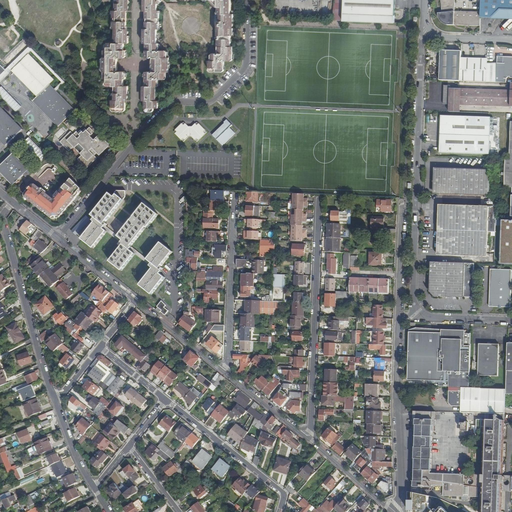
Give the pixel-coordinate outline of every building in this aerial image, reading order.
[(145,0),(146,2),(146,5),(146,6),(145,7),(144,8),(145,10),(146,11),(146,12),(147,12),(147,14),(146,14),(146,19),(147,19),(147,23),(146,23),(146,28),(147,28),(147,30),(146,30),(146,32),(145,32),(144,33),(144,34),(145,35),(146,36),(146,37),(144,37),(144,45),(146,45),(148,45),(148,52),(146,52),(146,58),(148,59),(151,59),(152,58),(153,60),(154,61),(153,62),(156,65),(159,64),(168,64),(168,59),(168,53),(167,52),(161,52),(160,53),(159,52),(159,51),(160,45),(157,45),(157,30),(157,23),(159,23),(159,12),(158,12),(158,5),(158,2),(158,1),(156,0),(145,0)] [(395,24),(395,0),(344,0),(344,22),(395,24)] [(453,25),(480,25),(480,17),(481,12),(455,11),(455,0),(440,0),(442,13),(438,13),(437,16),(437,18),(438,20),(439,22),(441,23),(443,24),(446,25),(453,25)] [(500,9),(511,10),(511,0),(481,0),(481,12),(480,17),(491,18),(500,9)] [(117,5),(116,5),(116,12),(113,12),(113,19),(114,19),(114,23),(113,23),(113,30),(115,30),(115,44),(108,44),(107,45),(107,51),(105,51),(105,55),(104,55),(104,63),(107,63),(110,60),(112,63),(118,63),(118,60),(117,59),(119,58),(119,59),(125,59),(127,58),(127,51),(124,51),(124,44),(129,44),(129,37),(127,37),(127,36),(128,35),(129,34),(129,33),(128,32),(127,31),(127,30),(126,30),(126,28),(127,28),(127,14),(126,14),(126,12),(127,12),(127,10),(128,10),(129,9),(129,8),(129,7),(128,7),(127,6),(127,5),(127,1),(117,1),(117,5)] [(232,7),(232,5),(221,4),(220,4),(219,5),(219,8),(220,8),(220,15),(221,15),(221,27),(225,27),(225,33),(220,33),(218,33),(218,51),(220,51),(220,54),(218,56),(217,56),(217,54),(213,54),(212,55),(211,61),(211,68),(209,68),(209,71),(211,72),(224,72),(225,71),(225,63),(224,62),(226,61),(227,62),(232,62),(234,60),(234,47),(232,47),(232,32),(230,32),(230,29),(232,29),(232,28),(233,27),(234,26),(234,25),(234,24),(233,24),(232,24),(232,22),(234,22),(234,15),(232,15),(231,15),(231,7),(232,7)] [(491,18),(511,19),(511,18),(511,10),(500,9),(491,18)] [(67,50),(72,55),(77,49),(72,44),(71,45),(69,44),(67,47),(68,49),(67,50)] [(47,68),(47,65),(29,47),(24,52),(8,68),(5,71),(0,75),(0,82),(11,71),(28,55),(31,52),(47,68)] [(440,55),(440,60),(440,68),(440,80),(460,81),(461,68),(461,60),(461,58),(461,56),(461,51),(454,51),(452,53),(449,53),(447,51),(440,51),(440,55)] [(32,102),(47,116),(58,127),(75,111),(56,92),(54,90),(49,85),(54,81),(47,75),(28,55),(11,71),(37,97),(32,102)] [(487,63),(487,69),(487,82),(507,83),(507,79),(509,77),(510,77),(511,78),(511,77),(511,57),(497,57),(497,64),(487,63)] [(487,63),(487,60),(487,59),(461,58),(461,60),(461,68),(460,81),(487,82),(487,69),(487,63)] [(168,64),(159,64),(156,65),(153,62),(152,61),(152,72),(153,71),(156,68),(159,68),(168,68),(168,73),(170,73),(170,59),(168,59),(168,64)] [(107,63),(104,63),(104,68),(107,68),(109,71),(112,68),(118,68),(118,63),(112,63),(110,60),(107,63)] [(65,82),(47,65),(47,68),(61,82),(54,90),(56,92),(65,82)] [(107,68),(104,68),(104,80),(106,80),(106,86),(108,87),(115,87),(114,101),(112,101),(112,111),(113,113),(124,113),(126,111),(126,104),(125,103),(125,102),(126,102),(126,100),(127,100),(128,99),(128,97),(127,96),(126,96),(126,95),(128,95),(128,87),(124,87),(124,80),(126,80),(126,75),(125,73),(119,73),(118,74),(117,72),(118,72),(118,68),(112,68),(109,71),(107,68)] [(147,113),(151,113),(153,112),(154,111),(154,109),(159,109),(159,102),(157,102),(157,87),(159,87),(160,80),(166,80),(168,79),(168,73),(168,68),(159,68),(156,68),(153,71),(154,72),(153,73),(152,74),(151,73),(147,73),(146,75),(146,87),(143,88),(143,95),(145,95),(145,96),(144,96),(143,97),(143,98),(144,99),(144,100),(145,100),(145,102),(147,102),(146,104),(145,104),(145,111),(147,113)] [(511,82),(511,83),(511,91),(450,89),(450,86),(444,86),(443,104),(450,105),(460,105),(511,106),(511,82)] [(22,130),(0,107),(0,121),(6,127),(0,132),(0,140),(6,146),(22,130)] [(490,117),(441,116),(439,153),(489,154),(490,117)] [(213,136),(223,146),(236,134),(230,128),(233,126),(227,120),(225,123),(226,125),(221,130),(220,129),(213,136)] [(197,143),(207,133),(197,123),(193,128),(189,128),(184,123),(174,133),(184,143),(189,138),(193,138),(197,143)] [(56,127),(52,134),(58,138),(63,131),(56,127)] [(84,165),(82,166),(86,169),(97,159),(94,156),(96,154),(99,156),(110,146),(100,135),(94,141),(93,139),(91,141),(88,139),(90,137),(93,134),(92,133),(93,131),(90,128),(87,131),(85,129),(82,132),(81,131),(78,133),(77,132),(74,135),(71,132),(60,143),(63,146),(64,145),(68,148),(68,149),(70,151),(73,147),(81,156),(78,159),(80,161),(84,165)] [(13,186),(17,182),(29,170),(12,154),(0,165),(0,172),(3,176),(12,185),(13,186)] [(439,187),(439,195),(490,197),(491,170),(435,168),(434,187),(439,187)] [(53,200),(45,193),(44,192),(43,193),(41,191),(42,190),(35,184),(33,184),(31,187),(29,187),(28,189),(24,194),(26,196),(25,197),(33,204),(34,202),(36,204),(36,206),(44,212),(45,211),(47,213),(46,214),(50,217),(51,218),(53,217),(57,216),(58,217),(60,217),(60,216),(63,212),(62,211),(64,209),(65,210),(70,204),(69,203),(70,201),(71,202),(72,202),(73,201),(74,200),(73,198),(74,196),(76,197),(79,194),(78,192),(81,189),(71,179),(62,190),(63,191),(61,193),(59,192),(54,197),(54,199),(53,200)] [(212,194),(212,202),(221,202),(223,202),(224,202),(225,197),(230,197),(230,192),(208,191),(208,194),(212,194)] [(259,193),(247,193),(247,202),(258,202),(259,193)] [(304,199),(305,195),(294,194),(294,201),(291,201),(291,203),(308,203),(308,199),(304,199)] [(105,221),(119,204),(120,206),(123,203),(116,197),(114,200),(109,196),(105,201),(103,200),(92,214),(95,216),(93,219),(95,221),(82,238),(93,247),(107,230),(104,227),(107,223),(105,221)] [(382,212),(392,212),(392,201),(378,201),(378,207),(382,208),(382,212)] [(144,202),(118,236),(123,240),(120,244),(121,246),(110,261),(122,271),(135,253),(130,249),(132,247),(131,246),(146,226),(148,227),(159,213),(144,202)] [(212,202),(211,212),(213,212),(217,212),(220,212),(221,202),(212,202)] [(308,207),(308,203),(291,203),(290,204),(294,204),(293,210),(303,211),(304,211),(304,207),(308,207)] [(436,224),(438,225),(438,230),(438,231),(438,236),(438,238),(437,248),(443,248),(442,255),(487,256),(488,233),(488,232),(488,231),(496,232),(496,207),(444,205),(444,212),(438,212),(438,213),(438,217),(438,222),(436,224)] [(247,215),(246,217),(259,217),(260,207),(247,207),(247,213),(248,213),(247,215)] [(289,218),(307,219),(307,215),(303,215),(303,211),(293,210),(292,217),(289,217),(289,218)] [(351,214),(351,210),(348,210),(348,211),(344,211),(344,213),(332,212),(332,221),(339,221),(339,225),(341,225),(351,225),(351,214)] [(213,217),(213,212),(211,212),(205,211),(205,219),(204,219),(204,225),(220,226),(220,219),(219,218),(213,217)] [(27,221),(22,217),(17,222),(22,226),(22,225),(23,226),(27,221)] [(307,223),(307,219),(289,218),(289,220),(292,220),(292,226),(293,226),(303,227),(303,222),(307,223)] [(384,230),(384,218),(372,218),(372,229),(384,230)] [(263,221),(245,220),(245,224),(249,224),(249,228),(251,228),(257,229),(260,229),(260,222),(263,223),(263,221)] [(27,221),(23,226),(20,231),(23,233),(27,229),(28,230),(29,228),(32,225),(27,221)] [(341,225),(339,225),(329,224),(329,230),(330,230),(329,239),(341,239),(341,225)] [(303,231),(303,227),(293,226),(292,233),(289,233),(289,234),(307,235),(307,231),(303,231)] [(40,232),(33,241),(30,244),(42,254),(45,251),(48,248),(38,239),(38,238),(39,239),(43,234),(40,231),(40,232)] [(31,239),(33,241),(40,232),(38,231),(31,239)] [(221,232),(208,232),(208,233),(200,232),(200,234),(199,234),(199,236),(200,236),(200,237),(208,237),(208,242),(217,242),(218,236),(221,236),(221,232)] [(244,236),(244,240),(261,241),(262,241),(262,239),(259,239),(259,233),(257,233),(251,232),(249,232),(248,236),(244,236)] [(307,238),(307,235),(289,234),(289,236),(292,236),(292,242),(302,242),(303,238),(307,238)] [(341,239),(329,239),(328,239),(328,252),(340,253),(341,239)] [(262,241),(261,241),(261,256),(266,256),(266,253),(275,253),(276,241),(275,241),(262,241)] [(152,294),(165,277),(160,274),(163,271),(162,270),(163,268),(161,266),(173,251),(161,242),(148,259),(153,263),(150,266),(153,268),(140,285),(152,294)] [(305,257),(305,246),(294,245),(293,256),(305,257)] [(227,246),(213,246),(213,249),(216,249),(215,258),(222,258),(222,251),(227,251),(227,246)] [(186,250),(186,258),(198,259),(198,257),(200,257),(201,253),(189,253),(189,251),(186,250)] [(370,253),(370,265),(381,265),(382,254),(370,253)] [(328,275),(333,275),(333,263),(337,263),(337,260),(335,260),(335,255),(329,255),(328,275)] [(32,266),(40,276),(41,276),(50,268),(41,259),(32,266)] [(197,267),(198,263),(198,259),(187,259),(187,263),(191,264),(190,270),(197,270),(197,267)] [(255,275),(264,275),(265,261),(254,261),(253,275),(255,275)] [(474,263),(431,262),(430,292),(434,296),(473,297),(474,263)] [(305,263),(296,263),(295,276),(296,276),(304,277),(305,269),(304,269),(304,267),(305,267),(305,263)] [(55,269),(53,266),(50,268),(41,276),(51,288),(60,281),(57,278),(66,271),(61,264),(55,269)] [(501,307),(510,307),(511,291),(511,270),(509,270),(490,269),(490,278),(491,278),(491,281),(490,281),(489,302),(492,302),(492,304),(492,306),(499,306),(500,308),(501,307)] [(197,272),(197,278),(197,282),(207,282),(207,290),(219,291),(223,291),(224,273),(214,273),(212,273),(208,272),(201,272),(197,272)] [(254,288),(255,275),(253,275),(248,274),(248,276),(243,275),(242,288),(251,288),(254,288)] [(0,289),(2,292),(5,290),(11,285),(8,282),(8,283),(2,275),(1,276),(0,276),(0,289)] [(285,276),(274,276),(273,289),(274,289),(282,289),(282,281),(285,281),(285,276)] [(304,277),(296,276),(296,282),(297,282),(297,286),(304,286),(304,283),(306,283),(307,277),(304,277)] [(335,292),(336,280),(327,279),(326,292),(335,292)] [(390,280),(350,279),(350,280),(350,288),(350,292),(359,293),(359,294),(360,294),(360,293),(369,293),(369,294),(370,294),(370,293),(379,293),(379,295),(379,293),(388,294),(388,295),(389,295),(389,294),(390,280)] [(64,283),(57,289),(66,301),(73,295),(64,283)] [(109,295),(110,293),(106,290),(104,291),(99,287),(94,293),(101,298),(99,300),(103,302),(109,295)] [(251,298),(251,288),(242,288),(242,298),(251,298)] [(282,289),(274,289),(273,297),(273,302),(279,303),(285,303),(285,289),(284,289),(282,289)] [(203,290),(203,293),(205,293),(205,303),(209,303),(209,299),(213,300),(213,298),(218,298),(219,291),(207,290),(203,290)] [(336,299),(349,299),(350,293),(347,293),(336,292),(336,295),(326,295),(325,306),(331,306),(331,307),(336,307),(336,299)] [(90,299),(82,293),(80,295),(88,302),(90,299)] [(295,297),(295,303),(305,304),(306,304),(307,298),(303,298),(303,294),(297,294),(297,297),(295,297)] [(112,297),(109,295),(103,302),(106,305),(112,297)] [(44,315),(54,307),(46,297),(36,305),(44,315)] [(113,314),(116,311),(117,309),(120,306),(113,300),(106,309),(113,314)] [(166,305),(162,301),(157,306),(162,310),(161,312),(165,315),(168,311),(164,308),(166,305)] [(103,302),(98,309),(104,314),(107,311),(104,308),(106,305),(103,302)] [(273,302),(265,302),(248,302),(248,315),(255,315),(270,316),(273,316),(278,316),(279,303),(273,302)] [(295,303),(294,303),(293,317),(304,317),(305,304),(295,303)] [(382,314),(382,305),(373,305),(373,314),(374,314),(374,318),(383,318),(383,314),(382,314)] [(54,317),(51,319),(59,328),(61,327),(63,325),(64,324),(67,322),(71,319),(68,317),(61,311),(59,312),(54,317)] [(206,322),(219,323),(220,312),(207,311),(206,322)] [(94,322),(81,312),(73,321),(87,332),(94,322)] [(136,326),(137,325),(138,323),(140,324),(142,321),(141,319),(142,318),(135,312),(128,321),(136,326)] [(184,316),(178,323),(189,331),(195,323),(187,318),(188,317),(189,313),(184,313),(184,316)] [(255,315),(248,315),(242,315),(242,319),(242,328),(252,329),(254,329),(255,315)] [(293,317),(292,317),(291,330),(301,331),(301,321),(304,321),(304,317),(293,317)] [(337,321),(337,318),(334,318),(333,321),(330,321),(330,331),(340,331),(340,322),(337,321)] [(373,328),(387,329),(388,323),(386,323),(386,319),(367,318),(367,326),(373,326),(373,328)] [(73,337),(79,330),(80,329),(71,321),(70,322),(66,326),(66,327),(65,327),(63,325),(61,327),(73,337)] [(16,344),(20,342),(19,339),(24,337),(17,324),(8,329),(16,344)] [(252,329),(242,328),(241,328),(240,342),(251,342),(252,329)] [(443,330),(411,329),(409,330),(408,380),(450,382),(450,388),(469,389),(471,338),(471,334),(465,334),(461,333),(461,331),(443,330)] [(152,350),(159,342),(165,334),(161,331),(150,344),(151,345),(149,348),(152,351),(152,350)] [(342,331),(340,331),(330,331),(329,331),(329,333),(327,333),(326,340),(342,341),(342,331)] [(385,336),(385,332),(373,331),(373,344),(384,345),(384,341),(386,341),(386,336),(385,336)] [(303,341),(303,333),(294,333),(293,341),(303,341)] [(54,352),(60,347),(63,345),(63,344),(56,335),(47,343),(54,352)] [(87,338),(83,342),(87,347),(92,342),(87,338)] [(221,345),(212,338),(207,345),(217,353),(221,349),(219,348),(221,345)] [(79,354),(85,346),(81,343),(78,341),(72,349),(79,354)] [(251,342),(240,342),(240,346),(241,346),(241,352),(250,353),(251,342)] [(499,345),(491,345),(487,344),(479,344),(478,376),(498,377),(499,345)] [(386,357),(386,346),(370,346),(370,350),(381,351),(381,357),(386,357)] [(139,367),(137,369),(139,371),(141,369),(146,372),(150,366),(146,363),(154,354),(153,354),(151,352),(146,358),(139,367)] [(182,360),(188,365),(196,355),(191,352),(185,360),(184,359),(182,360)] [(21,367),(32,363),(29,353),(18,356),(21,367)] [(66,371),(75,361),(67,355),(59,365),(59,367),(65,371),(66,371)] [(188,365),(191,367),(195,371),(197,369),(194,366),(200,359),(196,355),(188,365)] [(249,356),(234,355),(234,359),(242,359),(244,360),(243,364),(242,364),(241,368),(239,371),(243,374),(252,362),(251,361),(252,360),(249,359),(249,360),(248,360),(248,359),(249,358),(249,356)] [(108,368),(112,364),(102,356),(99,357),(97,359),(100,361),(88,376),(99,385),(110,370),(108,368)] [(135,363),(139,367),(146,358),(143,356),(141,358),(139,357),(135,363)] [(271,357),(260,356),(259,358),(258,357),(256,357),(253,361),(262,368),(271,357)] [(303,363),(303,358),(290,358),(290,364),(293,364),(293,363),(295,363),(294,368),(303,369),(303,367),(305,367),(305,363),(303,363)] [(355,371),(356,370),(355,370),(355,364),(355,358),(351,358),(350,368),(346,368),(345,371),(355,371)] [(392,363),(392,359),(381,359),(381,363),(377,363),(376,363),(375,364),(377,364),(377,371),(385,371),(385,363),(392,363)] [(37,373),(39,372),(39,370),(29,374),(30,375),(26,377),(28,383),(29,384),(38,380),(37,376),(36,374),(37,373)] [(326,370),(325,383),(337,384),(338,371),(326,370)] [(300,376),(300,372),(292,371),(282,371),(282,375),(288,376),(288,381),(293,381),(294,376),(300,376)] [(385,383),(385,373),(375,372),(375,382),(385,383)] [(218,373),(210,383),(213,385),(218,380),(221,376),(218,373)] [(210,383),(201,375),(197,380),(200,383),(200,382),(206,387),(205,387),(209,390),(213,385),(210,383)] [(115,397),(126,383),(118,377),(107,391),(115,397)] [(169,388),(176,380),(173,378),(172,380),(169,377),(167,378),(166,377),(161,382),(169,388)] [(258,380),(255,383),(259,386),(258,387),(264,392),(265,391),(271,395),(280,384),(279,382),(274,379),(270,384),(263,377),(260,381),(258,380)] [(90,381),(84,388),(96,398),(101,391),(90,381)] [(14,393),(19,391),(27,387),(26,384),(12,389),(14,393)] [(175,389),(183,396),(188,391),(179,384),(175,389)] [(378,398),(378,385),(365,385),(365,398),(368,398),(378,398)] [(23,402),(36,397),(32,386),(30,387),(27,387),(19,391),(23,402)] [(469,389),(450,388),(449,403),(452,407),(461,407),(461,413),(481,414),(481,408),(493,408),(494,390),(469,389)] [(138,394),(132,389),(125,396),(141,409),(147,401),(141,396),(140,398),(137,395),(138,394)] [(188,391),(183,396),(186,398),(185,400),(192,405),(200,394),(194,389),(192,391),(191,390),(190,392),(188,391)] [(284,393),(282,391),(280,394),(274,401),(282,407),(289,398),(287,396),(288,394),(286,391),(284,393)] [(241,405),(244,407),(245,408),(246,406),(247,406),(251,402),(241,394),(236,400),(235,401),(240,405),(241,405)] [(101,415),(107,407),(102,403),(101,403),(92,396),(90,399),(93,401),(90,405),(96,410),(94,412),(99,417),(101,415)] [(77,410),(80,406),(82,404),(74,397),(71,401),(71,400),(70,402),(69,408),(71,410),(77,410)] [(117,399),(115,397),(109,404),(107,407),(101,415),(103,416),(105,414),(117,399)] [(354,411),(355,398),(323,397),(323,406),(335,406),(335,402),(346,402),(346,410),(354,411)] [(107,407),(109,404),(103,398),(100,401),(102,403),(107,407)] [(379,403),(379,398),(378,398),(368,398),(368,408),(381,409),(381,403),(379,403)] [(212,415),(220,407),(210,399),(203,408),(207,411),(212,415)] [(290,399),(285,405),(288,407),(287,408),(295,415),(297,412),(301,412),(302,402),(301,402),(301,399),(290,399)] [(42,412),(37,400),(25,405),(30,417),(42,412)] [(117,402),(114,405),(115,406),(111,411),(117,417),(121,415),(123,412),(124,408),(117,402)] [(258,405),(255,403),(251,409),(248,412),(256,419),(264,426),(266,427),(270,421),(265,417),(264,419),(253,410),(254,410),(255,409),(257,407),(258,405)] [(244,416),(247,412),(243,409),(240,406),(237,404),(230,413),(228,415),(234,419),(237,416),(241,419),(243,416),(244,416)] [(230,413),(220,406),(220,407),(212,415),(212,416),(218,420),(218,421),(221,424),(228,415),(230,413)] [(344,410),(328,410),(328,411),(320,411),(319,421),(325,421),(325,415),(344,416),(344,410)] [(382,425),(382,412),(368,411),(368,425),(369,425),(382,425)] [(436,412),(414,412),(414,420),(416,420),(416,421),(422,421),(422,420),(426,420),(425,421),(435,421),(436,421),(436,412)] [(116,423),(105,414),(103,416),(112,423),(115,426),(116,423)] [(422,420),(422,421),(416,421),(416,420),(414,420),(414,431),(417,431),(417,436),(415,437),(417,437),(417,442),(415,442),(416,443),(416,448),(415,448),(416,449),(416,454),(415,454),(416,455),(416,459),(415,459),(415,460),(416,460),(416,465),(415,465),(415,466),(416,466),(416,470),(415,470),(415,471),(416,471),(416,472),(414,472),(412,473),(412,474),(411,476),(411,477),(412,478),(414,479),(415,480),(415,483),(415,487),(421,488),(421,489),(424,489),(424,488),(433,488),(433,487),(444,487),(444,496),(443,496),(443,497),(444,497),(479,498),(479,497),(479,488),(479,485),(479,484),(485,486),(485,489),(484,511),(501,511),(497,511),(497,508),(501,509),(501,492),(501,490),(498,487),(498,479),(501,479),(501,477),(502,477),(503,445),(499,445),(499,441),(503,441),(503,416),(503,415),(487,414),(487,415),(487,420),(483,420),(476,420),(475,434),(486,434),(485,475),(479,475),(479,474),(478,474),(478,475),(472,474),(471,474),(466,474),(465,473),(465,475),(462,475),(462,473),(461,473),(461,474),(458,474),(452,474),(451,474),(445,474),(445,473),(444,473),(444,474),(438,474),(438,473),(437,473),(437,474),(431,474),(431,471),(432,471),(431,471),(431,466),(432,466),(432,465),(431,465),(431,460),(432,460),(431,460),(431,455),(432,455),(432,454),(431,454),(431,449),(433,449),(433,448),(432,448),(432,443),(433,443),(432,442),(432,438),(433,438),(433,437),(432,437),(432,432),(432,431),(434,431),(435,421),(425,421),(426,420),(422,420)] [(91,426),(92,426),(80,416),(72,427),(83,436),(84,436),(91,426)] [(169,433),(177,423),(173,421),(173,422),(170,420),(166,416),(160,425),(169,433)] [(273,417),(270,421),(266,427),(268,428),(269,430),(272,426),(277,420),(273,417)] [(264,426),(256,419),(253,424),(263,432),(264,426)] [(120,430),(126,434),(130,429),(119,420),(116,423),(115,426),(120,430)] [(116,436),(120,430),(115,426),(112,423),(104,433),(113,440),(116,436)] [(382,435),(382,425),(369,425),(368,434),(382,435)] [(186,442),(192,434),(182,426),(175,435),(181,440),(185,443),(186,442)] [(266,427),(264,426),(263,432),(260,441),(263,442),(262,444),(268,447),(270,445),(273,447),(276,440),(272,437),(272,436),(269,435),(265,434),(268,428),(266,427)] [(285,430),(287,428),(284,426),(277,435),(296,451),(300,445),(293,439),(294,437),(293,436),(287,431),(287,432),(285,430)] [(331,444),(334,446),(341,438),(338,436),(329,429),(323,437),(331,444)] [(32,440),(28,430),(18,434),(22,444),(32,440)] [(200,440),(192,434),(186,442),(193,448),(200,440)] [(98,448),(103,451),(111,442),(102,435),(100,438),(98,438),(96,439),(97,442),(95,445),(98,448)] [(256,455),(259,443),(247,436),(241,448),(256,455)] [(366,442),(362,442),(366,449),(372,450),(385,450),(385,446),(375,445),(375,441),(378,441),(378,438),(366,437),(366,442)] [(52,450),(48,439),(36,444),(41,455),(52,450)] [(163,452),(172,459),(176,455),(161,443),(158,447),(161,450),(163,452)] [(340,456),(346,450),(338,443),(332,449),(340,456)] [(159,456),(167,463),(172,459),(163,452),(161,450),(160,451),(153,445),(146,453),(155,461),(159,456)] [(353,445),(346,453),(352,458),(351,459),(354,462),(362,454),(353,445)] [(354,462),(349,467),(352,469),(354,467),(362,474),(368,467),(372,462),(366,449),(362,454),(354,462)] [(208,455),(203,450),(193,462),(203,470),(211,459),(207,456),(208,455)] [(386,450),(385,450),(372,450),(372,461),(374,461),(374,462),(385,463),(386,450)] [(91,463),(96,467),(100,463),(101,464),(102,465),(108,457),(102,452),(96,460),(95,458),(91,463)] [(52,466),(61,462),(60,458),(58,454),(49,458),(52,466)] [(291,463),(278,459),(274,471),(288,475),(291,463)] [(68,474),(62,461),(61,462),(52,466),(58,478),(68,474)] [(180,469),(176,464),(174,465),(172,462),(164,469),(170,477),(177,472),(180,469)] [(392,468),(392,463),(385,463),(374,462),(373,462),(373,467),(376,467),(375,469),(377,470),(380,470),(380,467),(392,468)] [(182,467),(177,463),(176,464),(180,469),(177,472),(180,476),(187,471),(182,467)] [(228,471),(218,463),(213,469),(223,477),(228,471)] [(310,481),(317,472),(308,464),(300,472),(310,481)] [(131,466),(124,471),(128,476),(133,483),(140,478),(131,466)] [(368,467),(362,474),(373,484),(379,477),(370,470),(368,467)] [(370,470),(379,477),(380,475),(376,471),(377,470),(375,469),(376,467),(373,467),(372,468),(370,470)] [(22,479),(18,469),(14,471),(18,481),(22,479)] [(197,486),(199,485),(194,481),(196,479),(189,473),(184,479),(195,487),(196,485),(197,486)] [(78,483),(74,474),(64,479),(68,488),(78,483)] [(336,482),(331,477),(325,484),(332,490),(336,486),(333,485),(336,482)] [(511,477),(502,477),(501,477),(501,479),(498,479),(498,487),(501,490),(501,492),(511,493),(511,477)] [(246,493),(252,487),(247,482),(246,484),(244,482),(240,479),(233,486),(244,496),(246,493)] [(379,486),(387,494),(389,492),(389,484),(382,482),(379,486)] [(114,500),(123,494),(122,493),(115,484),(111,487),(113,489),(111,491),(109,492),(114,500)] [(208,494),(201,485),(194,491),(201,499),(208,494)] [(293,495),(296,492),(293,489),(289,485),(285,489),(289,492),(293,495)] [(256,488),(253,486),(252,487),(246,493),(254,500),(261,493),(257,490),(256,491),(255,490),(256,488)] [(421,488),(415,487),(414,494),(424,496),(424,489),(421,489),(421,488)] [(81,497),(76,488),(65,493),(65,494),(69,503),(81,497)] [(123,494),(127,500),(138,493),(134,488),(130,491),(128,488),(122,493),(123,494)] [(414,494),(407,492),(407,500),(405,500),(406,510),(407,510),(407,511),(447,511),(442,507),(438,511),(435,508),(433,510),(429,507),(429,503),(427,503),(425,496),(424,496),(414,494)] [(36,508),(30,495),(25,498),(31,511),(36,508)] [(14,496),(3,501),(8,510),(13,507),(11,503),(16,500),(14,496)] [(255,502),(254,505),(252,509),(254,510),(254,511),(259,511),(265,511),(267,504),(269,499),(258,496),(257,502),(255,502)] [(346,503),(342,500),(338,505),(335,508),(339,511),(348,511),(351,509),(345,504),(346,503)] [(365,511),(366,511),(371,505),(364,500),(360,505),(361,507),(360,509),(363,511),(362,511),(365,511)] [(142,511),(145,511),(138,501),(125,509),(126,511),(142,511)] [(199,501),(191,508),(194,511),(206,511),(207,511),(199,501)] [(335,508),(338,505),(334,501),(328,507),(325,504),(321,508),(325,511),(329,511),(331,510),(332,511),(335,508)]
